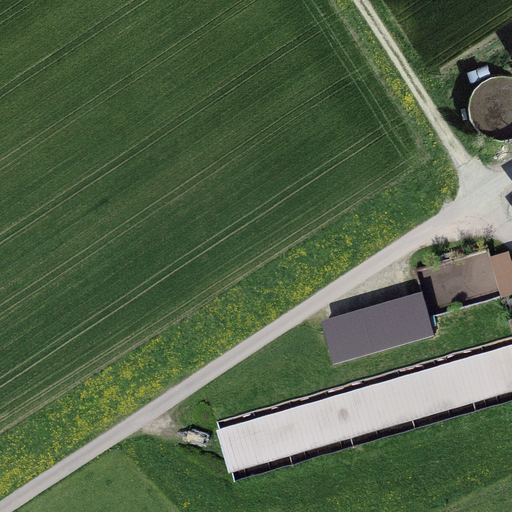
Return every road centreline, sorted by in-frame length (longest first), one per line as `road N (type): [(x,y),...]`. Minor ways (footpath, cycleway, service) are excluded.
road 1 (residential): [(511,172),(0,508)]
road 2 (track): [(359,0),(474,197),(511,230)]
